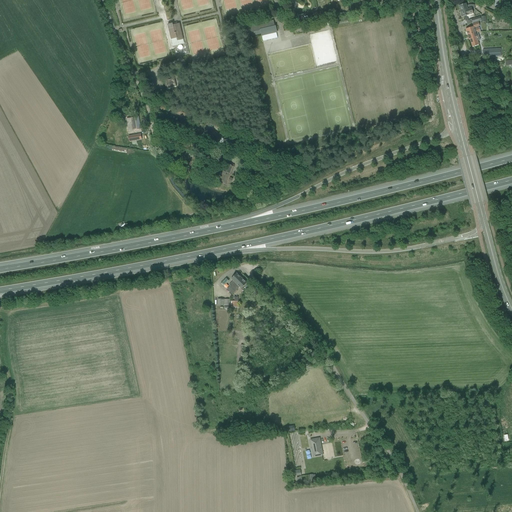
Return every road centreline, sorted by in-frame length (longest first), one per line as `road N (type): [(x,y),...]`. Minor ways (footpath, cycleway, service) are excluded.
road 1 (primary): [(0,290),(321,227)]
road 2 (tertiary): [(511,309),(455,112),(436,0)]
road 3 (unclassified): [(417,511),(391,453),(317,340),(241,267)]
road 4 (primary): [(285,214),(0,269)]
road 5 (motorway): [(511,158),(285,214)]
road 6 (motorway): [(321,227),(511,181)]
road 7 (track): [(0,312),(169,281)]
road 8 (track): [(0,481),(13,394),(2,311)]
